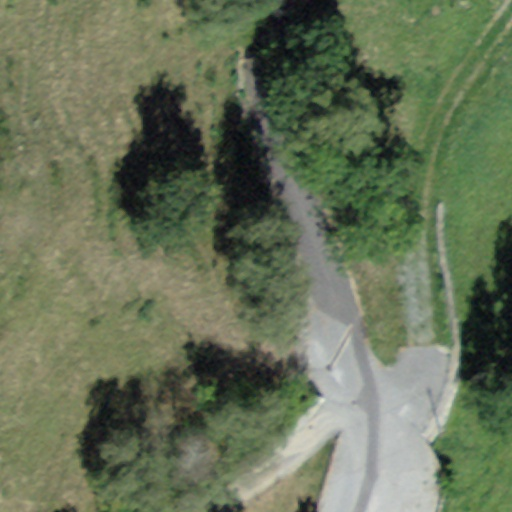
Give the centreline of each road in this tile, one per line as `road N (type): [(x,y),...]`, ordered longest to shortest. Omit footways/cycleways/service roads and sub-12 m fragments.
road 1 (residential): [(346,511),(370,416),(303,229),(252,122),(271,0)]
road 2 (track): [(370,416),(416,408),(435,357),(430,174),(441,128),(511,11)]
road 3 (track): [(370,416),(299,441),(211,511)]
